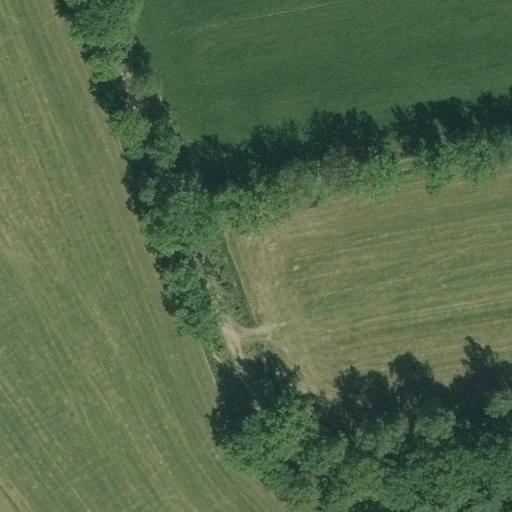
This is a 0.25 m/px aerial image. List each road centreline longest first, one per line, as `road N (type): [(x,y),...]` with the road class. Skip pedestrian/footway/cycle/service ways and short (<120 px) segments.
road 1 (track): [(91,0),(235,348),(270,424),(298,460)]
road 2 (track): [(298,460),(511,422)]
